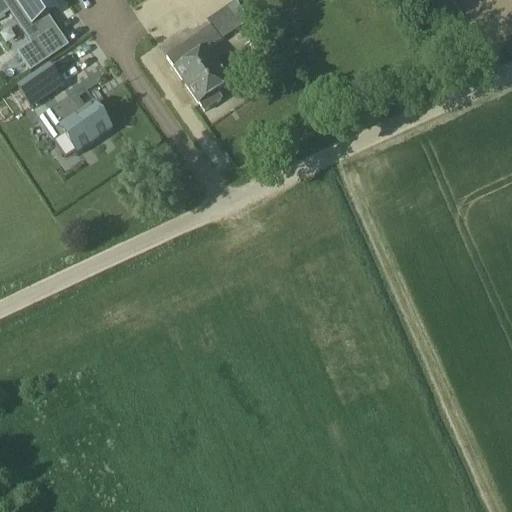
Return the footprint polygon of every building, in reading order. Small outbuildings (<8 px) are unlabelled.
[(0,0),(0,1),(30,46),(32,45),(31,44),(53,29),(53,30),(55,29),(47,18),(46,17),(42,11),(52,4),(52,5),(54,4),(51,0),(0,0)] [(210,28),(166,59),(197,106),(198,105),(204,113),(221,102),(215,94),(229,84),(207,52),(249,24),(235,4),(207,23),(210,28)] [(93,31),(72,37),(77,52),(98,45),(93,31)] [(46,62),(47,63),(47,62),(38,48),(22,59),(20,60),(30,74),(32,73),(31,72),(46,62)] [(49,66),(15,89),(16,90),(16,89),(30,108),(61,87),(48,67),(49,67),(49,66)] [(56,139),(70,160),(110,133),(87,100),(61,118),(69,130),(56,139)]
